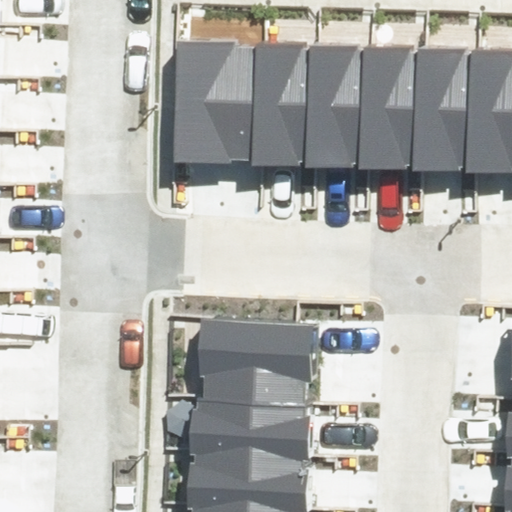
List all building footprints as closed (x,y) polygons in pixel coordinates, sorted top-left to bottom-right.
[(217,135),(270,137),(274,43),(274,35),(196,32),(192,121),(218,122),(217,135)] [(270,137),(322,141),(327,46),(274,43),(270,137)] [(322,141),(375,143),(380,49),(327,46),(322,141)] [(375,143),(428,146),(434,52),(380,49),(375,143)] [(428,146),(482,149),(487,54),(434,52),(428,146)] [(482,149),(511,150),(511,55),(487,54),(482,149)] [(212,369),(212,385),(314,386),(314,372),(325,373),(326,309),(205,307),(204,369),(212,369)] [(212,424),(211,439),(313,440),(313,430),(325,430),(325,386),(314,386),(212,385),(204,385),(203,423),(212,424)] [(211,477),(211,493),(312,495),(312,482),(323,482),(324,441),(313,440),(211,439),(200,439),(199,477),(211,477)] [(322,511),(323,495),(312,495),(211,493),(198,493),(198,511),(322,511)]
